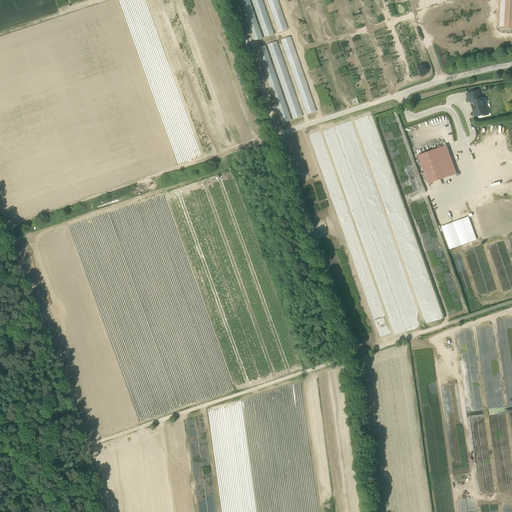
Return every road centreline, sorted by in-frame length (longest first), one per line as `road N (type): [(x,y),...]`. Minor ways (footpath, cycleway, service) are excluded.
road 1 (track): [(469,317),(85,445)]
road 2 (track): [(279,134),(4,226)]
road 3 (track): [(0,217),(85,445)]
road 4 (unclassified): [(511,65),(279,134)]
road 5 (track): [(279,134),(358,355)]
road 6 (track): [(380,511),(358,355)]
road 7 (track): [(279,134),(231,0)]
